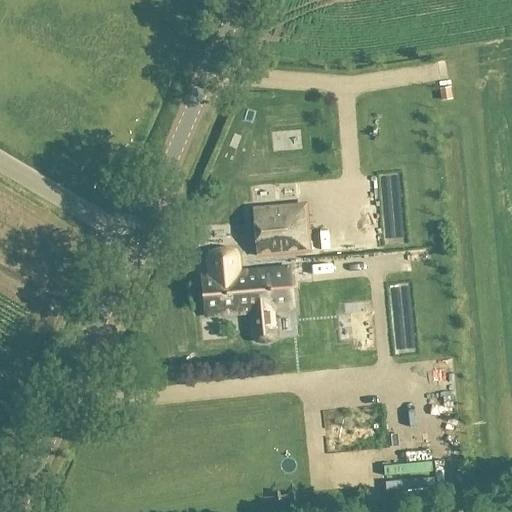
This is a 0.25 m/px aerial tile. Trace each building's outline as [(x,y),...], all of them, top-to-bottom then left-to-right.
[(266,257),(305,254),(300,206),(253,210),(257,257),(266,257)] [(214,275),(201,276),(203,303),(204,316),(206,316),(206,318),(249,314),(245,272),(236,273),(235,256),(213,258),(214,275)] [(323,260),(302,262),(302,271),(324,270),(323,260)] [(288,269),(245,272),(249,314),(251,337),(254,342),(259,344),(267,343),(272,340),(274,335),(273,325),(272,312),(292,310),(288,269)] [(337,340),(334,281),(292,283),(294,332),(316,330),(317,341),(337,340)]
